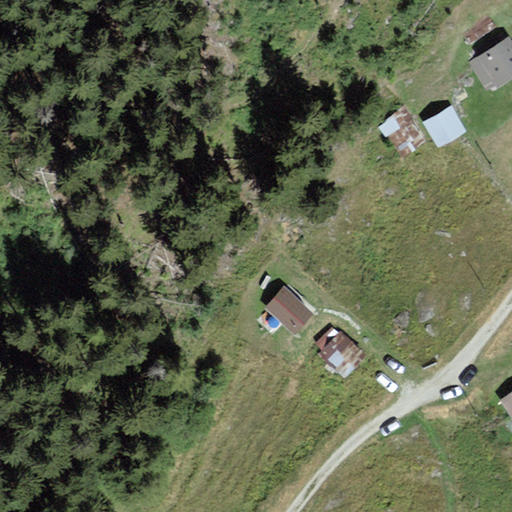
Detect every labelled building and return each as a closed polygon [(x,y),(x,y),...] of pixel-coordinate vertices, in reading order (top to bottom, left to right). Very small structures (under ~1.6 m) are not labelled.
[(468,65),(488,90),(511,77),(511,43),(509,39),(468,65)] [(423,124),(438,148),(468,133),(451,107),(423,124)] [(403,109),(380,129),(395,147),(405,155),(426,143),(403,109)] [(297,334),(316,312),(284,284),(264,305),(297,334)] [(334,322),(314,343),(346,374),(366,353),(334,322)] [(511,392),(501,400),(511,416),(511,392)]
